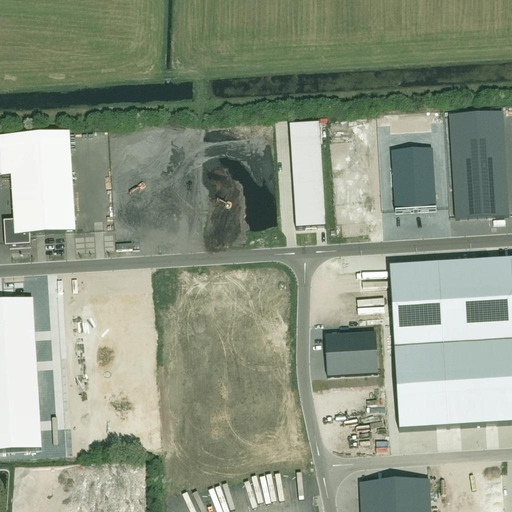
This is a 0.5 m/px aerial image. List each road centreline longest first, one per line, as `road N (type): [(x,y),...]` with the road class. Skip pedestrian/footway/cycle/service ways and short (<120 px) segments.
road 1 (unclassified): [(0,271),(298,255)]
road 2 (unclassified): [(323,471),(306,394),(298,255)]
road 3 (unclassified): [(298,255),(511,241)]
road 4 (unclassified): [(323,471),(511,455)]
